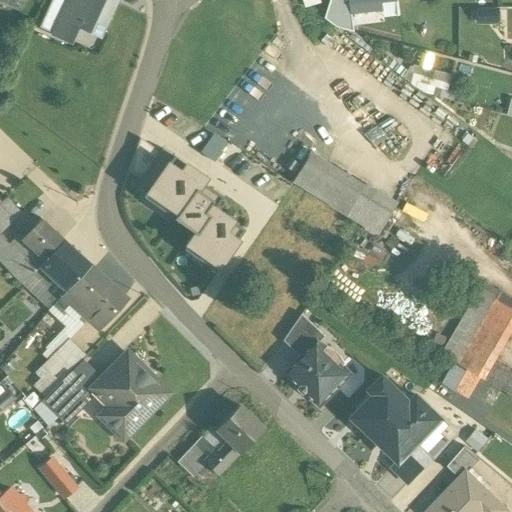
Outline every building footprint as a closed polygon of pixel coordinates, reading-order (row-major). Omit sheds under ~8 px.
[(53,35),(69,2),(65,0),(52,0),(39,29),(53,35)] [(69,0),(69,2),(53,35),(53,36),(70,44),(78,28),(99,37),(115,3),(108,0),(69,0)] [(352,14),(350,0),(330,0),(326,19),(336,27),(354,31),(352,14)] [(350,0),(352,14),(383,11),(381,0),(350,0)] [(499,9),(476,10),(476,24),(499,24),(499,9)] [(218,162),(228,143),(212,135),(202,154),(218,162)] [(141,182),(160,153),(138,142),(127,174),(141,182)] [(205,179),(162,150),(160,153),(141,182),(137,187),(147,194),(143,200),(195,234),(187,246),(203,257),(200,262),(215,273),(243,230),(214,211),(223,198),(202,183),(205,179)] [(366,186),(311,152),(291,183),(304,191),(347,217),(366,186)] [(397,204),(366,186),(347,217),(378,236),(397,204)] [(0,203),(0,252),(7,245),(0,237),(0,232),(21,213),(6,198),(0,203)] [(64,241),(40,219),(23,237),(21,239),(45,261),(64,241)] [(7,245),(0,252),(0,260),(22,284),(31,275),(34,272),(40,266),(41,266),(45,261),(21,239),(23,237),(19,234),(7,245)] [(91,266),(64,241),(45,261),(41,266),(67,291),(91,266)] [(41,266),(40,266),(34,272),(61,297),(67,291),(41,266)] [(124,297),(91,266),(67,291),(61,297),(81,316),(95,328),(124,297)] [(61,297),(34,272),(31,275),(22,284),(50,310),(61,297)] [(485,283),(443,356),(457,364),(499,292),(485,283)] [(511,299),(499,292),(457,364),(511,395),(511,372),(495,362),(511,331),(511,299)] [(81,316),(61,297),(50,310),(69,329),(81,316)] [(325,337),(301,315),(283,341),(302,359),(317,344),(318,345),(325,337)] [(86,356),(63,333),(47,350),(53,356),(69,373),(86,356)] [(318,345),(317,344),(302,359),(288,374),(320,404),(336,388),(337,389),(348,378),(347,377),(349,375),(340,366),(343,364),(339,357),(335,353),(328,350),(325,352),(318,345)] [(167,394),(127,353),(92,389),(114,411),(104,421),(122,439),(167,394)] [(69,373),(53,356),(36,373),(53,390),(64,379),(69,373)] [(84,399),(64,379),(53,390),(41,402),(61,422),(84,399)] [(410,404),(393,388),(382,400),(376,395),(354,418),(399,460),(402,458),(403,459),(417,445),(440,420),(417,397),(410,404)] [(262,430),(238,406),(229,415),(225,410),(217,418),(221,422),(215,429),(226,440),(238,453),(239,453),(262,430)] [(209,428),(194,444),(208,458),(224,442),(209,428)] [(476,429),(465,445),(478,454),(489,438),(476,429)] [(208,458),(203,463),(205,465),(216,476),(238,453),(226,440),(224,442),(208,458)] [(194,444),(176,463),(192,478),(205,465),(203,463),(208,458),(194,444)] [(417,445),(403,459),(402,458),(399,460),(393,467),(410,482),(432,459),(417,445)] [(464,447),(446,467),(457,477),(475,456),(464,447)] [(74,488),(51,460),(40,469),(63,497),(74,488)] [(505,511),(507,511),(467,472),(428,511),(505,511)] [(15,496),(10,489),(3,495),(0,494),(0,511),(28,511),(23,506),(24,497),(15,496)]
